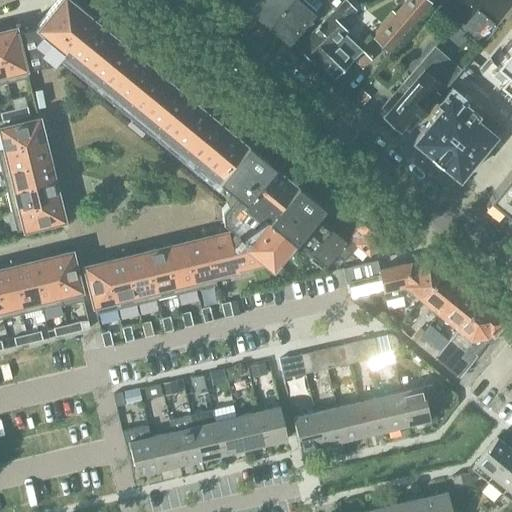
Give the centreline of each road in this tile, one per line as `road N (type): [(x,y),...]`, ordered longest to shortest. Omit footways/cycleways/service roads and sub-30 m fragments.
road 1 (tertiary): [(511,276),(177,1)]
road 2 (unknown): [(38,72),(71,235),(210,208)]
